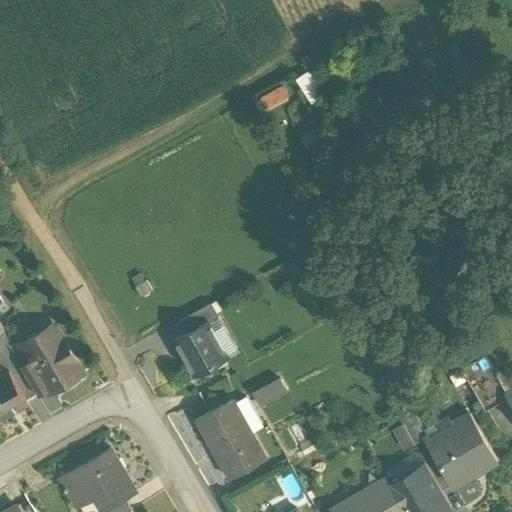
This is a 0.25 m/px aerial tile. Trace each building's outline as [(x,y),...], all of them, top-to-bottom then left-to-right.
[(419,146),(397,108),(383,116),(404,155),(419,146)] [(145,285),(133,291),(138,301),(150,294),(145,285)] [(210,307),(179,324),(186,336),(207,325),(207,326),(218,320),(210,307)] [(186,336),(174,343),(194,378),(226,360),(207,326),(207,325),(186,336)] [(82,377),(54,331),(39,340),(33,339),(26,343),(24,349),(22,351),(31,366),(48,394),(49,395),(62,387),(64,382),(70,378),(71,379),(77,380),(82,377)] [(485,360),(462,373),(486,415),(509,401),(496,378),(485,360)] [(48,394),(31,366),(21,372),(38,400),(48,394)] [(511,391),(510,393),(500,375),(496,378),(509,401),(511,406),(511,391)] [(8,376),(0,380),(0,422),(27,407),(8,376)] [(279,382),(253,397),(260,410),(286,395),(279,382)] [(261,431),(245,401),(233,408),(249,436),(261,431)] [(233,408),(231,403),(195,423),(227,482),(263,462),(249,436),(233,408)] [(427,441),(411,414),(398,422),(414,449),(424,443),(427,441)] [(427,441),(424,443),(452,491),(496,465),(469,417),(427,441)] [(135,496),(109,452),(58,482),(64,491),(62,492),(64,496),(66,495),(71,503),(90,492),(101,511),(108,511),(124,503),(135,496)] [(412,458),(387,473),(393,484),(418,469),(412,458)] [(442,498),(425,469),(414,476),(431,504),(442,498)] [(431,504),(414,476),(391,489),(404,511),(436,511),(431,504)] [(388,484),(340,511),(404,511),(391,489),(388,484)] [(129,511),(124,503),(108,511),(129,511)]
